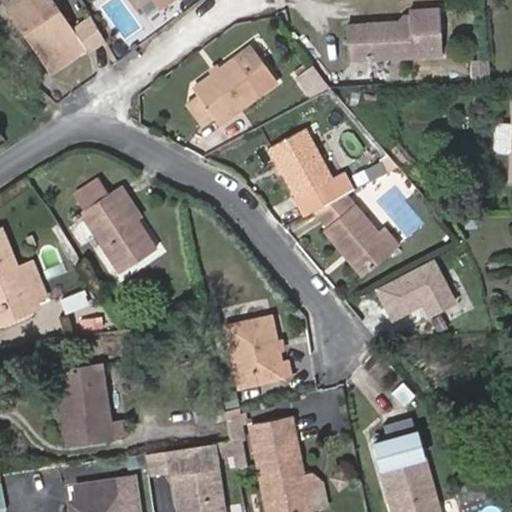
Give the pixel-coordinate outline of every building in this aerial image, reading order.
[(87,48),(90,51),(106,40),(93,17),(74,29),(54,0),(25,0),(10,11),(52,71),(87,48)] [(154,0),(161,9),(173,0),(154,0)] [(407,20),(399,20),(345,22),(346,57),(439,54),(438,9),(408,10),(407,15),(407,20)] [(122,65),(140,53),(137,47),(119,61),(122,65)] [(261,93),(235,59),(196,88),(200,94),(188,104),(204,126),(216,116),(221,123),(261,93)] [(469,78),(486,77),(485,62),(469,61),(469,78)] [(317,63),(293,73),(305,98),(328,87),(317,63)] [(294,106),(248,130),(260,153),(271,147),(298,196),(332,177),(294,106)] [(511,148),(511,121),(495,121),(495,148),(511,148)] [(86,218),(121,271),(157,248),(137,219),(118,189),(110,194),(101,182),(78,196),(87,209),(74,218),(78,223),(86,218)] [(122,186),(118,189),(137,219),(142,215),(122,186)] [(386,226),(380,232),(346,194),(316,210),(331,227),(325,231),(363,274),(392,248),(396,252),(402,247),(398,243),(400,242),(386,226)] [(0,232),(0,309),(29,299),(32,305),(48,299),(33,265),(19,271),(3,231),(0,232)] [(424,312),(452,303),(439,260),(376,279),(388,318),(422,307),(424,312)] [(0,321),(33,310),(32,305),(29,299),(0,309),(0,321)] [(458,307),(443,310),(446,330),(454,329),(453,322),(461,321),(458,307)] [(0,328),(36,316),(33,310),(0,321),(0,328)] [(272,317),(227,326),(240,386),(291,375),(288,359),(282,361),(272,317)] [(68,369),(74,405),(64,407),(69,442),(127,433),(125,417),(111,419),(104,365),(68,369)] [(64,407),(74,405),(68,369),(58,370),(64,407)] [(228,418),(226,409),(222,390),(194,396),(200,424),(228,418)] [(228,418),(230,433),(241,431),(245,430),(240,406),(226,409),(228,418)] [(291,418),(251,426),(269,511),(288,511),(310,507),(309,506),(326,503),(321,480),(309,483),(304,484),(303,475),(291,418)] [(248,466),(241,431),(230,433),(232,440),(237,468),(248,466)] [(378,444),(397,511),(436,511),(413,434),(378,444)] [(171,470),(217,464),(214,442),(168,449),(171,470)] [(76,486),(78,499),(79,511),(142,511),(138,477),(76,486)] [(70,511),(79,511),(78,499),(69,500),(70,511)]
